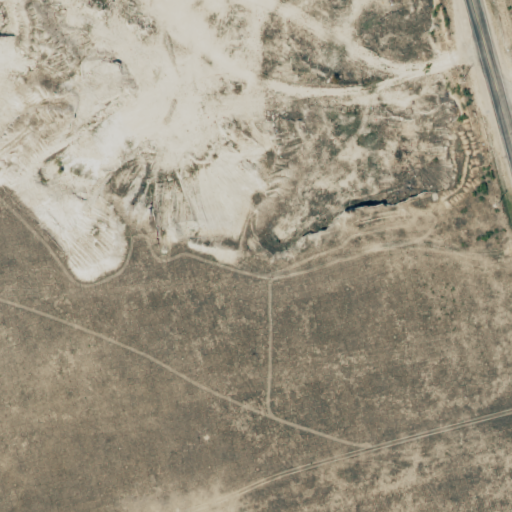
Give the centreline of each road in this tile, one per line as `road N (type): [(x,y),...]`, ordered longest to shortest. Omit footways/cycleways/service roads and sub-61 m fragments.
road 1 (track): [(511,412),(298,470),(184,511)]
road 2 (secondary): [(473,0),(511,140)]
